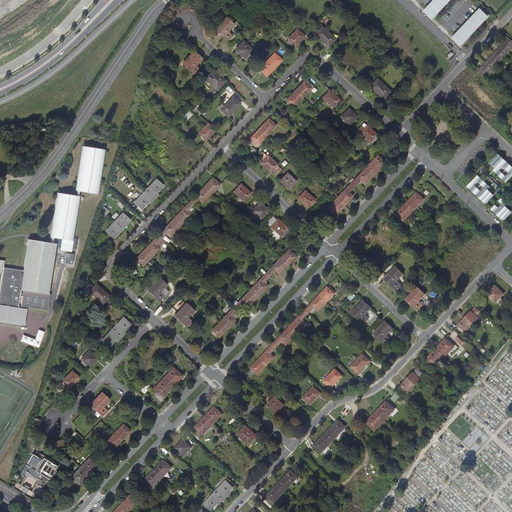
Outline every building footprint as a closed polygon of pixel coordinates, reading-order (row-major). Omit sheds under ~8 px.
[(434,0),(425,10),(432,17),(448,0),(434,0)] [(189,10),(190,10),(190,9),(190,3),(184,3),(179,6),(174,9),(170,13),(168,18),(166,23),(165,29),(173,28),(173,25),(173,23),(174,20),(174,19),(176,17),(178,14),(181,13),(183,12),(185,11),(189,10)] [(480,9),(453,37),(461,44),(487,16),(480,9)] [(215,29),(226,40),(231,35),(228,31),(234,24),(226,17),(218,26),(215,29)] [(328,46),(329,45),(335,39),(322,26),(316,33),(315,33),(328,46)] [(305,36),(304,35),(297,29),(289,38),(296,45),(305,36)] [(511,40),(509,38),(502,45),(509,52),(511,48),(511,40)] [(244,57),(247,54),(252,49),(244,40),(236,48),(235,49),(244,57)] [(499,62),(509,52),(502,45),(496,52),(499,55),(496,59),(499,62)] [(282,57),(287,52),(281,46),(276,51),(282,57)] [(194,51),(193,52),(182,63),(194,74),(199,69),(195,65),(202,58),(194,51)] [(342,58),(351,67),(358,60),(348,51),(342,58)] [(450,52),(445,57),(448,60),(453,55),(450,52)] [(493,69),(499,62),(496,59),(499,55),(496,52),(486,62),(493,69)] [(282,59),(281,59),(275,53),(263,65),(269,71),(270,72),(282,59)] [(351,67),(361,76),(367,69),(358,60),(351,67)] [(486,76),(493,69),(486,62),(479,69),(486,76)] [(214,70),(213,71),(206,78),(217,89),(224,81),(225,80),(214,70)] [(478,85),(471,78),(465,84),(472,91),(478,85)] [(383,98),(384,97),(390,91),(377,79),(371,86),(383,98)] [(304,81),(295,90),(303,97),(312,88),(304,81)] [(472,91),(479,98),(483,95),(486,98),(489,95),(478,85),(472,91)] [(295,90),(286,100),(294,107),(303,97),(295,90)] [(330,90),(329,91),(323,97),(332,106),(339,99),(330,90)] [(479,98),(489,107),(496,101),(489,95),(486,98),(483,95),(479,98)] [(240,103),(239,102),(233,96),(222,109),(228,115),(240,103)] [(496,101),(489,107),(497,115),(503,108),(496,101)] [(349,108),(348,109),(341,116),(349,124),(357,116),(349,108)] [(189,110),(182,116),(186,121),(193,114),(189,110)] [(260,128),(267,135),(278,123),(271,117),(271,116),(260,128)] [(215,130),(214,129),(208,123),(199,132),(206,139),(215,130)] [(366,125),(366,126),(360,132),(369,141),(376,134),(366,125)] [(260,128),(251,137),(258,144),(267,135),(260,128)] [(76,191),(80,192),(98,195),(106,150),(82,146),(75,191),(76,191)] [(174,158),(182,165),(188,157),(190,155),(183,149),(174,158)] [(495,165),(502,158),(497,154),(491,161),(495,165)] [(261,162),(270,171),(277,164),(268,155),(261,162)] [(384,162),(383,161),(377,155),(368,164),(371,167),(375,171),(384,162)] [(173,173),(175,171),(182,165),(174,158),(166,167),(173,173)] [(499,176),(502,173),(499,170),(503,167),(505,169),(510,165),(510,164),(505,160),(504,161),(502,160),(497,167),(495,169),(496,170),(494,171),(499,176)] [(371,167),(368,164),(351,182),(355,185),(360,179),(364,183),(375,171),(371,167)] [(504,174),(500,177),(504,181),(506,180),(507,181),(511,175),(511,174),(507,170),(507,171),(509,172),(505,176),(504,174)] [(280,180),(282,182),(289,188),(296,181),(287,172),(280,180)] [(472,190),(476,186),(475,185),(478,181),(479,182),(482,179),(479,176),(478,178),(476,176),(469,184),(470,186),(468,188),(471,190),(472,190)] [(213,177),(204,186),(212,193),(220,184),(213,177)] [(145,190),(153,198),(157,194),(155,192),(163,185),(156,178),(145,190)] [(479,197),(480,196),(488,187),(490,186),(484,181),(481,184),(484,187),(481,191),(478,188),(473,193),(479,197)] [(349,192),(355,185),(351,182),(337,198),(344,204),(352,195),(349,192)] [(241,184),(234,191),(244,200),(250,193),(241,184)] [(212,193),(204,186),(203,188),(190,201),(194,204),(199,198),(203,201),(212,193)] [(488,187),(480,196),(481,197),(487,190),(489,188),(488,187)] [(135,202),(141,208),(148,201),(149,202),(153,198),(145,190),(135,202)] [(298,197),(308,206),(315,199),(305,190),(298,197)] [(493,196),(487,190),(481,197),(487,203),(493,196)] [(407,203),(414,209),(424,199),(417,192),(407,203)] [(51,238),(54,238),(59,239),(61,240),(60,250),(71,252),(73,242),(80,198),(80,197),(79,196),(76,196),(57,193),(50,237),(51,238)] [(344,204),(337,198),(329,206),(335,212),(336,212),(344,204)] [(498,212),(499,213),(505,207),(506,205),(505,204),(507,203),(502,198),(499,201),(502,204),(498,207),(495,205),(491,209),(496,214),(498,212)] [(194,204),(190,201),(186,206),(174,218),(181,225),(192,214),(188,210),(194,204)] [(260,202),(259,203),(253,210),(261,218),(266,212),(268,210),(260,202)] [(414,209),(407,203),(399,211),(391,220),(394,223),(400,217),(404,220),(414,209)] [(506,208),(499,215),(504,220),(511,213),(506,208)] [(114,221),(122,228),(128,221),(130,219),(129,219),(123,213),(114,221)] [(181,225),(174,218),(164,229),(158,235),(161,238),(167,232),(171,235),(181,225)] [(278,219),(277,220),(271,226),(281,235),(287,228),(278,219)] [(394,223),(391,220),(382,229),(377,235),(384,241),(392,233),(388,229),(394,223)] [(113,237),(115,235),(122,228),(114,221),(106,230),(112,236),(113,237)] [(144,251),(150,257),(159,248),(155,244),(161,238),(158,235),(144,251)] [(377,235),(369,243),(376,250),(384,241),(377,235)] [(485,238),(478,244),(485,250),(491,244),(485,238)] [(23,271),(21,290),(23,290),(48,294),(56,245),(56,244),(53,244),(50,243),(28,240),(23,271)] [(475,261),(485,250),(478,244),(468,255),(475,261)] [(295,256),(294,255),(288,249),(281,257),(283,259),(288,263),(295,256)] [(144,251),(136,259),(143,265),(150,257),(144,251)] [(66,253),(66,263),(73,263),(74,253),(66,253)] [(465,271),(475,261),(468,255),(462,262),(465,265),(462,268),(465,271)] [(283,259),(281,257),(266,273),(269,275),(275,269),(279,273),(288,263),(283,259)] [(458,278),(465,271),(462,268),(465,265),(462,262),(452,272),(458,278)] [(384,278),(396,289),(401,284),(397,280),(404,273),(396,266),(387,275),(384,278)] [(21,290),(23,271),(3,268),(2,273),(0,287),(0,305),(18,308),(21,290)] [(269,275),(266,273),(250,290),(257,296),(267,285),(263,282),(269,275)] [(148,289),(159,300),(164,295),(160,291),(167,284),(159,277),(151,286),(148,289)] [(97,284),(96,284),(90,291),(103,303),(109,296),(97,284)] [(328,286),(320,295),(327,302),(335,293),(328,286)] [(488,294),(489,294),(496,301),(503,294),(504,293),(496,286),(488,294)] [(406,299),(418,310),(423,305),(419,301),(426,294),(418,287),(406,299)] [(48,294),(23,290),(21,307),(48,311),(50,295),(48,294)] [(234,307),(237,309),(243,303),(247,307),(257,296),(250,290),(234,307)] [(327,302),(320,295),(306,310),(309,313),(315,307),(319,310),(327,302)] [(364,300),(363,301),(352,312),(364,323),(369,318),(365,314),(371,308),(372,307),(364,300)] [(175,315),(186,326),(192,321),(188,317),(194,310),(186,303),(175,315)] [(18,308),(0,305),(0,321),(18,325),(24,326),(27,309),(26,309),(18,308)] [(231,316),(237,309),(234,307),(228,314),(220,322),(226,328),(235,319),(231,316)] [(459,324),(460,325),(466,331),(482,313),(476,307),(472,312),(472,311),(459,324)] [(306,310),(290,327),(297,333),(307,323),(303,319),(309,313),(306,310)] [(130,323),(129,322),(123,317),(112,328),(120,336),(124,331),(123,330),(130,323)] [(386,320),(385,321),(374,333),(386,344),(391,338),(387,334),(393,328),(386,320)] [(226,328),(220,322),(212,330),(218,336),(219,336),(226,328)] [(290,327),(274,344),(277,347),(283,340),(286,344),(297,333),(290,327)] [(101,340),(108,346),(115,338),(116,339),(120,336),(112,328),(101,340)] [(456,339),(462,345),(465,342),(459,336),(456,339)] [(437,348),(445,356),(455,346),(446,338),(437,348)] [(260,358),(267,365),(275,357),(271,353),(277,347),(274,344),(260,358)] [(445,356),(437,348),(427,359),(435,367),(445,356)] [(97,358),(94,355),(89,350),(81,358),(89,365),(97,358)] [(359,373),(371,360),(363,353),(352,366),(359,373)] [(260,358),(252,367),(259,374),(267,365),(260,358)] [(164,378),(172,386),(178,380),(182,375),(173,367),(164,378)] [(331,387),(343,375),(335,368),(324,380),(331,387)] [(425,374),(419,368),(414,373),(414,372),(401,385),(408,392),(425,374)] [(79,377),(78,376),(72,370),(61,381),(68,388),(79,377)] [(167,391),(172,386),(164,378),(154,387),(163,395),(167,391)] [(145,383),(141,390),(145,392),(149,385),(145,383)] [(321,393),(320,392),(314,387),(304,398),(311,404),(321,393)] [(90,404),(93,407),(102,415),(107,410),(103,406),(109,400),(110,399),(102,391),(90,404)] [(391,398),(396,402),(400,397),(396,393),(391,398)] [(269,403),(271,405),(277,412),(284,404),(275,396),(269,403)] [(376,411),(385,420),(394,409),(386,401),(376,411)] [(205,416),(213,424),(223,414),(215,406),(205,416)] [(385,420),(376,411),(366,422),(367,422),(375,430),(385,420)] [(196,427),(204,434),(213,424),(205,416),(196,427)] [(40,423),(41,420),(40,420),(34,418),(33,424),(34,430),(36,435),(38,439),(43,444),(46,446),(50,447),(54,448),(59,448),(64,447),(62,440),(58,441),(54,441),(50,440),(48,438),(45,435),(43,433),(41,429),(41,427),(40,423)] [(327,432),(333,439),(345,427),(345,426),(338,420),(327,432)] [(121,440),(130,430),(123,423),(114,433),(121,440)] [(246,425),(246,426),(238,434),(249,444),(257,436),(246,425)] [(314,445),(317,448),(321,452),(333,439),(327,432),(314,445)] [(112,449),(121,440),(114,433),(105,442),(112,449)] [(176,447),(177,448),(184,454),(191,447),(184,440),(184,439),(176,447)] [(54,469),(57,465),(45,458),(46,457),(44,456),(43,457),(41,456),(40,458),(32,453),(27,463),(31,465),(30,467),(26,464),(20,473),(25,476),(28,472),(40,479),(37,484),(42,487),(47,478),(49,479),(51,475),(53,476),(56,470),(54,469)] [(81,466),(89,474),(98,464),(98,463),(91,456),(81,466)] [(255,463),(254,463),(247,456),(238,466),(239,467),(237,469),(243,474),(245,472),(245,473),(255,463)] [(155,470),(162,477),(172,467),(165,460),(164,459),(155,470)] [(79,484),(89,474),(81,466),(71,476),(79,483),(79,484)] [(145,480),(145,481),(153,488),(162,477),(155,470),(145,480)] [(279,483),(286,489),(298,477),(291,470),(279,483)] [(28,472),(25,476),(20,485),(21,486),(28,475),(37,481),(31,491),(32,492),(37,484),(40,479),(28,472)] [(233,486),(232,486),(226,480),(215,492),(223,499),(227,495),(226,494),(233,486)] [(286,489),(279,483),(267,495),(274,502),(286,489)] [(211,509),(218,502),(219,503),(223,499),(215,492),(204,503),(211,509)] [(128,499),(121,506),(126,511),(128,511),(137,503),(130,497),(128,499)]
